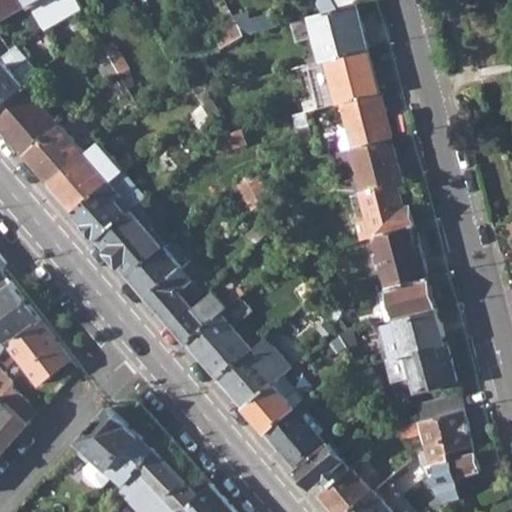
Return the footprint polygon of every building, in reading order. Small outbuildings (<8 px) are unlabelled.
[(0,0),(0,21),(5,18),(16,12),(29,3),(27,0),(0,0)] [(41,23),(45,28),(83,6),(79,0),(27,0),(29,3),(32,7),(35,14),(41,23)] [(19,15),(32,7),(29,3),(16,12),(19,15)] [(311,16),(322,60),(369,48),(359,4),(311,16)] [(41,23),(35,14),(5,42),(10,49),(14,46),(41,23)] [(13,29),(5,18),(0,21),(0,33),(2,37),(13,29)] [(215,32),(222,46),(243,34),(236,20),(215,32)] [(105,46),(120,71),(128,66),(114,41),(105,46)] [(26,61),(14,46),(10,49),(0,58),(0,106),(26,83),(15,71),(26,61)] [(308,64),(321,107),(341,103),(381,92),(369,48),(322,60),(308,64)] [(15,71),(26,83),(37,73),(26,61),(15,71)] [(0,106),(0,122),(26,153),(41,139),(50,132),(60,123),(26,83),(0,106)] [(338,130),(343,151),(345,151),(393,138),(381,92),(341,103),(349,127),(338,130)] [(292,115),(302,149),(313,145),(305,112),(292,115)] [(54,184),(88,153),(73,136),(60,123),(50,132),(41,139),(26,153),(54,184)] [(393,138),(345,151),(346,156),(351,155),(359,182),(346,185),(339,187),(341,197),(352,194),(400,181),(405,181),(393,138)] [(336,153),(346,185),(359,182),(351,155),(346,156),(345,151),(343,151),(336,153)] [(54,184),(78,212),(113,181),(136,160),(129,153),(111,169),(114,171),(108,176),(88,153),(54,184)] [(238,184),(253,208),(260,202),(246,177),(238,184)] [(78,212),(101,238),(131,212),(121,200),(126,196),(113,181),(78,212)] [(400,181),(352,194),(363,237),(375,234),(411,225),(416,224),(410,205),(406,206),(400,181)] [(133,275),(168,244),(141,213),(144,209),(140,204),(131,212),(101,238),(133,275)] [(375,234),(390,287),(429,277),(422,250),(417,251),(411,225),(375,234)] [(133,275),(151,296),(184,267),(196,257),(191,250),(178,260),(172,252),(176,248),(171,242),(168,244),(133,275)] [(151,296),(172,320),(192,304),(188,300),(202,288),(184,267),(151,296)] [(429,277),(390,287),(397,316),(437,306),(429,277)] [(0,358),(10,345),(43,320),(14,283),(0,293),(0,302),(6,310),(0,314),(0,358)] [(172,320),(190,340),(222,312),(230,305),(212,285),(192,304),(172,320)] [(384,319),(397,316),(390,287),(377,290),(384,319)] [(339,332),(345,330),(342,324),(345,321),(339,310),(351,307),(349,298),(323,305),(339,332)] [(439,311),(399,322),(382,326),(390,357),(407,353),(448,343),(439,311)] [(255,348),(222,312),(190,340),(222,377),(255,348)] [(73,358),(43,320),(10,345),(0,358),(0,396),(8,403),(30,423),(40,412),(12,388),(11,380),(5,373),(14,366),(10,362),(18,355),(39,384),(73,358)] [(357,343),(353,328),(345,330),(339,332),(341,334),(347,345),(357,343)] [(339,350),(347,345),(341,334),(331,339),(339,350)] [(413,375),(417,389),(457,378),(448,343),(407,353),(390,357),(389,358),(394,376),(399,379),(413,375)] [(222,377),(247,406),(275,382),(280,377),(255,348),(222,377)] [(247,406),(268,431),(301,402),(304,400),(296,390),(288,397),(275,382),(247,406)] [(435,399),(439,416),(465,409),(461,393),(435,399)] [(419,404),(424,420),(439,416),(435,399),(419,404)] [(304,406),(301,402),(268,431),(297,463),(325,439),(299,410),(304,406)] [(0,456),(30,423),(8,403),(0,411),(0,413),(4,417),(0,420),(0,456)] [(124,462),(136,472),(157,451),(143,436),(110,407),(80,440),(97,455),(86,467),(86,473),(99,484),(105,483),(124,462)] [(425,432),(432,462),(444,458),(477,450),(465,409),(439,416),(424,420),(398,427),(406,437),(425,432)] [(324,477),(331,485),(353,466),(332,442),(301,468),(316,485),(324,477)] [(477,450),(444,458),(449,476),(481,468),(477,450)] [(119,490),(139,511),(183,511),(198,495),(157,451),(136,472),(132,475),(119,490)] [(392,477),(386,482),(399,497),(429,472),(424,465),(417,454),(392,477)] [(450,480),(449,476),(444,458),(432,462),(424,465),(429,472),(437,484),(450,480)] [(339,511),(351,511),(375,491),(353,466),(331,485),(322,492),(339,511)] [(369,478),(378,489),(386,482),(392,477),(382,466),(369,478)] [(183,511),(240,511),(213,479),(198,495),(183,511)] [(398,511),(378,489),(375,491),(351,511),(398,511)]
